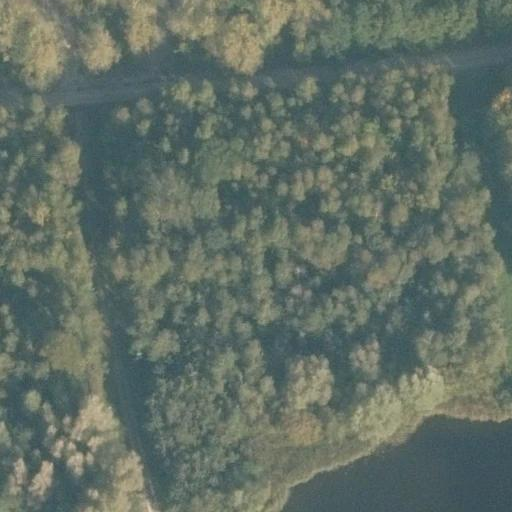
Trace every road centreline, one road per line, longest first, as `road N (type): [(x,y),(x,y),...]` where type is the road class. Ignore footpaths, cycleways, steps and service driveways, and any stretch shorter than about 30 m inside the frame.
road 1 (track): [(77,100),(111,341),(150,511)]
road 2 (track): [(151,90),(433,64),(511,48)]
road 3 (track): [(0,103),(151,90)]
